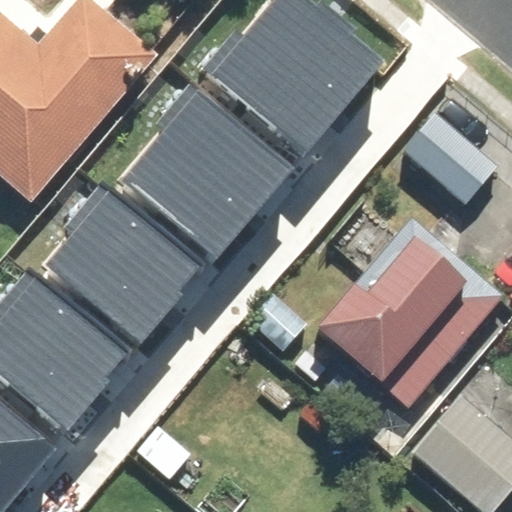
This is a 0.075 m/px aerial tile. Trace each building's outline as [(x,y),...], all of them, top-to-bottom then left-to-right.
[(0,177),(46,215),(175,60),(102,0),(84,0),(49,43),(0,2),(0,177)] [(373,73),(282,0),(281,0),(254,34),(245,26),(212,68),(312,149),(373,73)] [(157,141),(129,175),(221,248),(282,173),(182,92),(148,133),(157,141)] [(443,111),(409,147),(474,207),(508,171),(443,111)] [(77,237),(49,271),(140,345),(201,270),(101,189),(67,230),(77,237)] [(370,202),(334,238),(368,272),(322,319),(406,402),(510,297),(427,215),(405,237),(370,202)] [(0,312),(5,316),(0,321),(0,368),(68,424),(130,348),(29,267),(0,303),(0,312)] [(501,511),(511,499),(511,434),(463,393),(414,451),(485,511),(501,511)] [(0,399),(0,511),(1,511),(57,449),(0,399)]
